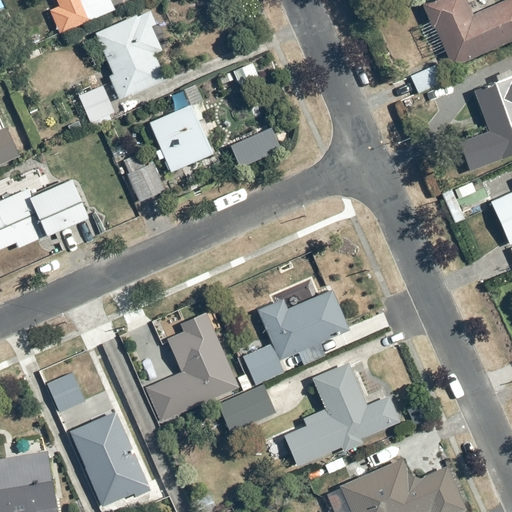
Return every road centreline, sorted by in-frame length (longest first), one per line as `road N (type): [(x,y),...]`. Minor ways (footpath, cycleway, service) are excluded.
road 1 (residential): [(0,325),(369,162)]
road 2 (residential): [(511,482),(369,162)]
road 3 (residential): [(369,162),(298,0)]
